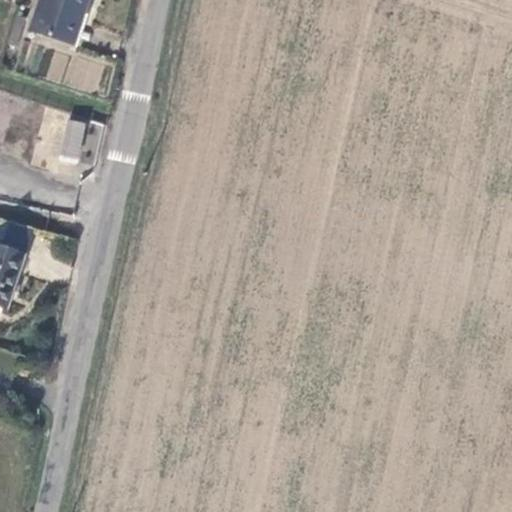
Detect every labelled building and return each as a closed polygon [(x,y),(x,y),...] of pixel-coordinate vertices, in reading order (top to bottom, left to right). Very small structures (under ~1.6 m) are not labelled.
[(37,0),(27,33),(77,47),(87,15),(82,14),(85,0),(37,0)] [(70,54),(64,86),(99,93),(105,60),(70,54)] [(66,123),(57,163),(70,166),(79,127),(66,123)] [(5,225),(0,241),(0,249),(21,256),(29,232),(5,225)] [(0,249),(0,312),(1,310),(4,311),(21,256),(0,249)]
